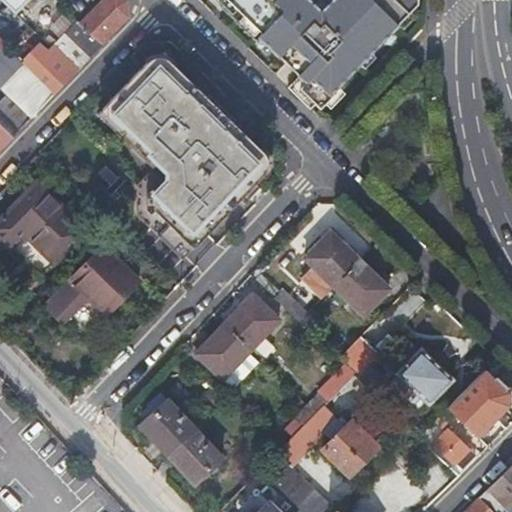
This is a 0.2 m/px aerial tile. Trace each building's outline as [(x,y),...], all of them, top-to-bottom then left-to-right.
[(0,90),(29,118),(54,93),(127,18),(127,0),(96,0),(76,22),(74,20),(44,52),(36,45),(21,62),(0,43),(0,90)] [(0,0),(11,11),(16,7),(21,2),(25,5),(30,0),(0,0)] [(227,0),(262,33),(259,37),(306,83),(300,89),(320,109),(330,98),(328,96),(414,6),(413,0),(310,0),(227,0)] [(267,170),(268,159),(265,152),(169,59),(164,56),(159,55),(153,56),(149,59),(97,112),(119,134),(125,128),(149,151),(145,155),(163,173),(163,181),(150,194),(154,198),(153,209),(193,249),(267,170)] [(0,148),(29,118),(0,90),(0,148)] [(0,235),(39,274),(62,250),(84,226),(37,180),(0,217),(0,235)] [(304,259),(332,287),(357,262),(329,234),(304,259)] [(92,298),(108,312),(139,279),(103,245),(46,303),(63,320),(84,298),(92,298)] [(357,262),(332,287),(361,316),(386,290),(357,262)] [(273,298),(299,322),(307,313),(282,288),(273,298)] [(223,326),(248,350),(276,320),(251,296),(223,326)] [(299,322),(311,334),(319,325),(307,313),(299,322)] [(221,379),(248,350),(223,326),(196,355),(221,379)] [(337,359),(354,377),(357,379),(368,367),(379,355),(361,335),(337,359)] [(436,352),(432,356),(429,359),(420,350),(417,352),(407,342),(396,354),(406,364),(396,375),(427,406),(452,381),(439,369),(443,365),(443,359),(436,352)] [(495,402),(511,384),(511,376),(495,360),(474,381),(484,391),(495,402)] [(376,374),(368,367),(357,379),(364,386),(376,374)] [(486,450),(492,445),(497,439),(466,403),(473,396),(476,399),(484,391),(474,381),(448,407),(486,450)] [(305,405),(314,414),(332,395),(323,386),(305,405)] [(167,454),(195,428),(167,398),(139,425),(167,454)] [(287,424),(295,433),(314,414),(305,405),(287,424)] [(343,428),(339,423),(334,419),(321,431),(331,441),(322,449),(347,474),(375,446),(350,421),(343,428)] [(222,457),(195,428),(167,454),(194,483),(222,457)] [(430,446),(444,459),(458,473),(473,457),(445,430),(430,446)] [(303,446),(292,435),(276,452),(287,463),(303,446)] [(290,504),(298,511),(299,511),(315,491),(287,463),(276,452),(266,462),(257,471),(285,499),(290,504)] [(505,511),(511,506),(511,466),(464,511),(505,511)] [(325,482),(315,491),(335,511),(344,502),(325,482)] [(336,511),(335,511),(315,491),(299,511),(336,511)] [(280,505),(284,510),(290,504),(285,499),(280,505)] [(278,511),(269,502),(259,511),(278,511)]
